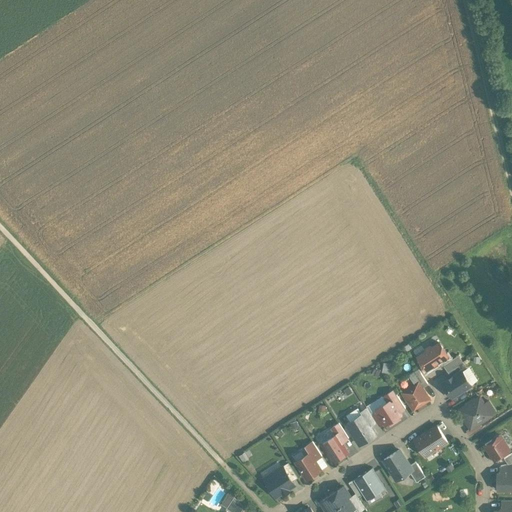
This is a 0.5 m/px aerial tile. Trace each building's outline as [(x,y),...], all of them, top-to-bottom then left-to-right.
[(433,347),(430,346),(427,348),(426,351),(418,357),(426,369),(434,364),(435,365),(441,361),(441,360),(448,355),(440,343),(433,347)] [(458,355),(444,364),(444,366),(447,371),(448,371),(463,361),(458,355)] [(463,361),(448,371),(451,377),(462,370),(463,371),(467,368),(463,361)] [(418,369),(408,375),(415,385),(418,382),(421,387),(427,383),(418,369)] [(451,377),(443,382),(452,397),(471,384),(463,371),(462,370),(451,377)] [(415,385),(403,393),(413,409),(429,399),(421,387),(418,382),(415,385)] [(405,408),(396,393),(385,399),(387,402),(392,399),(400,411),(405,408)] [(484,404),(480,397),(459,410),(471,428),(491,415),(490,414),(490,413),(484,404)] [(387,402),(376,409),(377,411),(384,421),(385,424),(390,425),(400,418),(401,413),(400,411),(392,399),(387,402)] [(489,400),(484,404),(490,413),(490,414),(495,410),(489,400)] [(372,415),(367,407),(361,411),(362,414),(363,413),(370,425),(376,421),(372,415)] [(377,411),(372,415),(376,421),(378,425),(384,421),(377,411)] [(362,414),(347,424),(360,444),(376,433),(370,425),(363,413),(362,414)] [(348,438),(339,422),(332,427),(336,434),(342,442),(348,438)] [(437,425),(414,440),(418,445),(416,446),(419,452),(421,451),(425,456),(447,442),(437,425)] [(336,434),(321,443),(333,461),(348,452),(342,442),(336,434)] [(510,450),(499,434),(498,435),(496,436),(494,437),(492,439),(485,444),(495,460),(510,450)] [(322,456),(312,441),(305,445),(309,452),(310,452),(315,460),(322,456)] [(399,449),(384,459),(397,479),(410,471),(412,470),(409,465),(399,449)] [(309,452),(296,461),(307,478),(321,469),(315,460),(310,452),(309,452)] [(425,476),(415,461),(409,465),(412,470),(410,471),(416,482),(425,476)] [(511,462),(507,464),(500,465),(500,472),(511,472),(511,462)] [(288,463),(283,467),(292,481),(297,477),(288,463)] [(283,467),(263,480),(275,498),(295,485),(292,481),(283,467)] [(364,494),(367,499),(386,488),(372,467),(354,479),(364,494)] [(511,472),(500,472),(498,473),(497,490),(511,489),(511,472)] [(364,494),(354,479),(349,482),(356,493),(358,497),(364,494)] [(344,486),(332,493),(344,511),(347,511),(356,506),(351,497),(344,486)] [(344,511),(332,493),(320,501),(328,511),(327,511),(344,511)] [(358,497),(356,493),(351,497),(356,506),(359,511),(365,507),(358,497)] [(241,511),(244,507),(233,496),(225,509),(229,511),(241,511)] [(511,499),(502,500),(502,507),(511,507),(511,499)]
